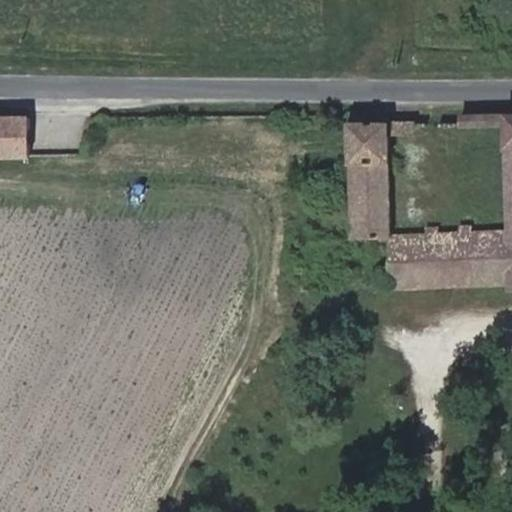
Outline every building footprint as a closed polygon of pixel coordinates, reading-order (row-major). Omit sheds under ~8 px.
[(358,26),(358,63),(396,63),(395,27),(358,26)] [(501,111),(458,109),(457,150),(501,149),(501,111)] [(361,110),(345,110),(345,126),(346,231),(346,236),(387,234),(386,136),(413,138),(412,121),(362,122),(361,110)] [(387,234),(387,285),(504,281),(504,287),(511,286),(511,111),(501,111),(501,149),(503,229),(387,234)] [(0,116),(0,153),(28,153),(28,116),(0,116)] [(304,286),(315,286),(314,268),(296,267),(296,286),(304,286)] [(511,317),(511,291),(465,291),(464,316),(511,317)]
